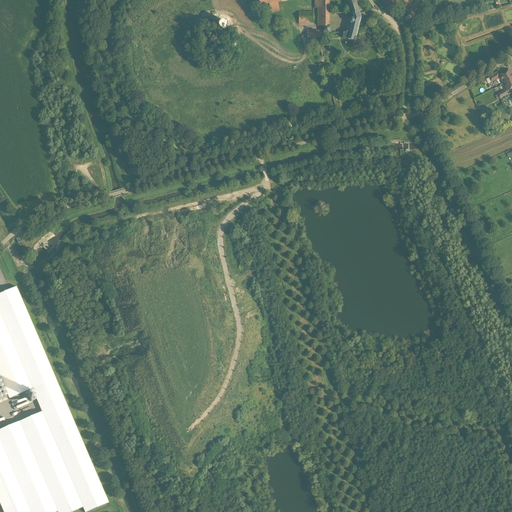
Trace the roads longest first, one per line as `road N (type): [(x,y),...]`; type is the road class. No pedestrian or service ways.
road 1 (unclassified): [(0,245),(44,212),(414,115),(511,56)]
road 2 (track): [(148,218),(83,227),(51,255),(41,276),(140,511)]
road 3 (track): [(264,188),(219,235),(239,338),(221,393),(186,433)]
road 4 (track): [(422,112),(511,314)]
road 5 (track): [(231,0),(251,61),(284,72),(305,65),(303,32)]
